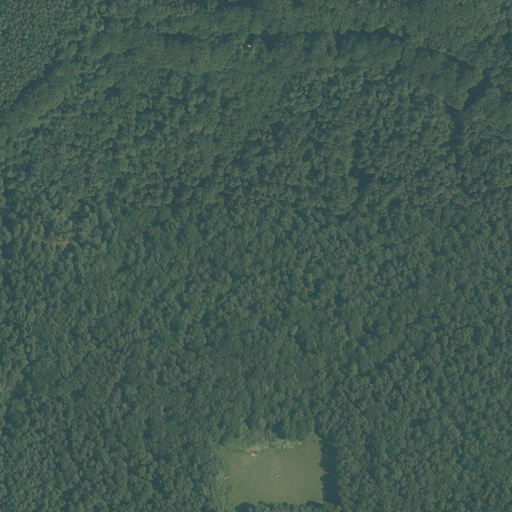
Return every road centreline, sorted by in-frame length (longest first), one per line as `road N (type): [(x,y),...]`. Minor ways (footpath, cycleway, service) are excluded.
road 1 (track): [(378,49),(165,46),(103,28),(0,124)]
road 2 (track): [(2,440),(46,400),(70,394),(113,448),(210,460)]
road 3 (track): [(511,111),(433,66),(378,49)]
road 4 (track): [(511,14),(378,49)]
